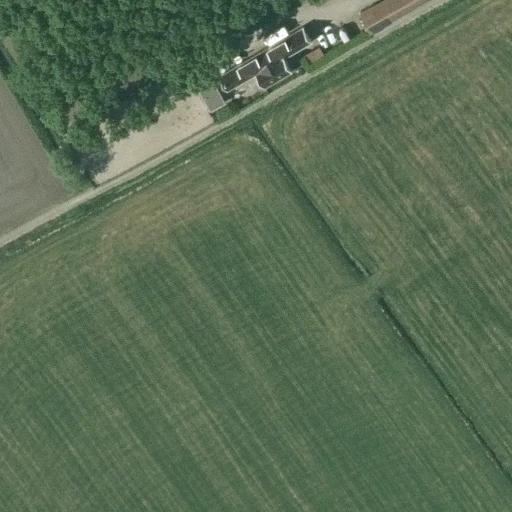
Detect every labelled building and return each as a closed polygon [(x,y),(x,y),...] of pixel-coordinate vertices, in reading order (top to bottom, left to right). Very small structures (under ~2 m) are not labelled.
[(335,0),(311,0),(317,16),(338,9),(335,0)] [(418,0),(374,0),(359,9),(370,28),(418,0)] [(310,38),(303,27),(302,24),(219,72),(227,86),(254,70),(263,84),(290,69),(282,54),(310,38)] [(324,52),(319,44),(304,53),(308,61),(324,52)] [(210,106),(222,98),(211,80),(199,87),(210,106)]
